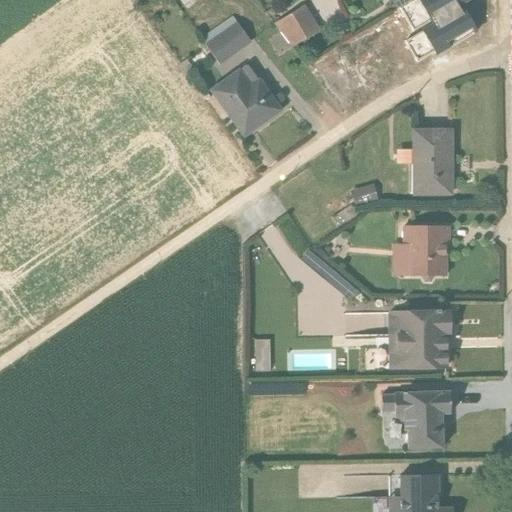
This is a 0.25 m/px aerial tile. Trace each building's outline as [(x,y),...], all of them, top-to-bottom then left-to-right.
[(458,44),(490,43),(489,0),(411,0),(403,5),(411,23),(410,23),(412,30),(449,21),(458,21),(458,44)] [(304,6),(274,25),(291,48),(318,31),(304,6)] [(250,44),(232,18),(200,39),(218,66),(250,44)] [(423,27),(412,30),(416,49),(428,46),(423,27)] [(237,70),(210,90),(243,136),(278,111),(246,67),(239,72),(237,70)] [(449,132),(412,133),(413,152),(401,152),(401,165),(411,166),(411,195),(449,195),(449,132)] [(349,193),(354,209),(377,202),(372,185),(349,193)] [(350,207),(331,219),(337,228),(344,223),(346,224),(356,217),(350,207)] [(433,277),(445,277),(446,256),(444,256),(444,246),(448,246),(449,228),(401,228),(401,245),(407,245),(407,277),(420,277),(423,283),(429,283),(433,277)] [(387,313),(387,369),(444,369),(444,336),(448,335),(447,313),(387,313)] [(441,449),(441,448),(440,416),(449,415),(448,393),(380,395),(380,413),(393,414),(393,419),(401,420),(402,433),(404,434),(405,450),(441,449)] [(398,477),(398,498),(387,499),(387,511),(450,511),(451,509),(437,509),(436,476),(398,477)]
